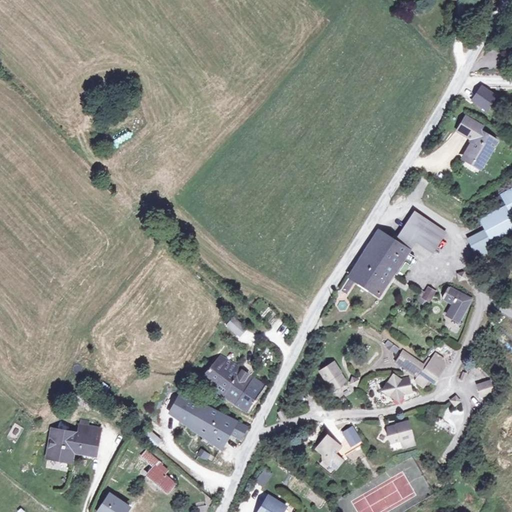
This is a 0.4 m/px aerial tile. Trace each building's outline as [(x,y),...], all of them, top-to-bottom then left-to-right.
[(503,70),(490,61),(481,75),(495,84),(503,70)] [(489,111),(498,94),(480,84),(471,101),(489,111)] [(449,132),(457,136),(465,121),(457,117),(449,132)] [(465,121),(457,136),(466,142),(458,156),(476,166),(490,142),(473,131),(475,127),(465,121)] [(477,220),(483,231),(489,242),(511,228),(511,222),(509,216),(511,214),(511,186),(497,195),(502,205),(477,220)] [(367,231),(339,278),(376,299),(410,246),(428,256),(440,235),(410,214),(392,244),(367,231)] [(489,242),(483,231),(468,240),(473,252),(478,248),(481,255),(493,248),(489,242)] [(447,266),(441,262),(435,271),(441,275),(447,266)] [(456,272),(458,280),(466,278),(464,270),(456,272)] [(443,283),(435,296),(447,305),(441,313),(450,320),(464,298),(443,283)] [(427,286),(422,298),(431,302),(436,289),(427,286)] [(246,297),(243,294),(237,300),(241,303),(246,297)] [(234,321),(231,318),(226,324),(229,327),(236,334),(242,328),(234,321)] [(388,340),(384,346),(396,353),(400,348),(388,340)] [(258,342),(254,346),(262,354),(267,348),(262,342),(260,344),(258,342)] [(418,375),(420,371),(424,364),(423,363),(400,349),(394,360),(418,375)] [(219,353),(201,373),(219,392),(245,413),(264,389),(246,374),(239,370),(240,368),(219,353)] [(424,364),(420,371),(432,380),(443,363),(428,354),(423,363),(424,364)] [(331,371),(317,383),(326,395),(341,383),(331,371)] [(351,376),(349,384),(358,387),(360,378),(351,376)] [(474,381),(476,391),(488,388),(486,379),(474,381)] [(381,386),(377,395),(394,406),(399,399),(407,397),(404,381),(381,386)] [(183,391),(170,412),(219,449),(229,434),(240,440),(247,430),(183,391)] [(8,437),(16,440),(21,427),(13,424),(8,437)] [(403,426),(385,431),(389,445),(407,440),(403,426)] [(144,428),(138,435),(150,447),(156,440),(144,428)] [(103,433),(84,429),(82,438),(56,432),(50,459),(74,464),(76,453),(98,458),(103,433)] [(321,442),(312,455),(325,465),(335,453),(321,442)] [(197,450),(193,456),(199,461),(199,460),(203,462),(206,456),(197,450)] [(149,456),(142,463),(154,476),(149,483),(166,501),(175,492),(164,481),(166,480),(157,469),(160,467),(149,456)] [(256,481),(263,486),(270,476),(262,471),(256,481)] [(265,498),(255,511),(278,511),(281,508),(265,498)] [(127,511),(111,499),(100,511),(127,511)]
